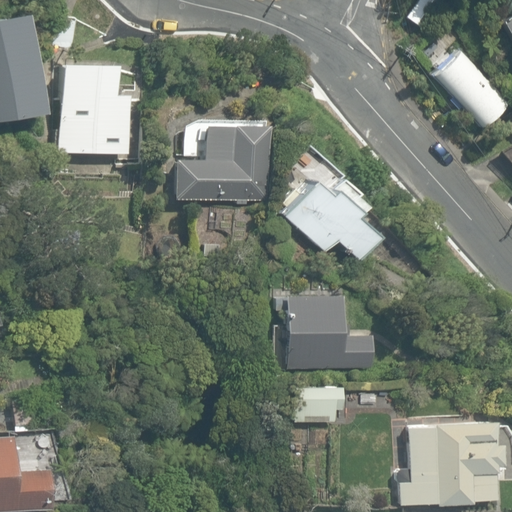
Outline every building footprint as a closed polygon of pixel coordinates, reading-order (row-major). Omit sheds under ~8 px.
[(8,0),(0,1),(0,117),(28,112),(8,0)] [(73,49),(74,13),(57,13),(58,1),(43,0),(41,48),(73,49)] [(511,103),(453,45),(417,80),(475,139),(511,103)] [(45,154),(120,156),(122,95),(105,95),(106,63),(48,62),(45,154)] [(262,117),(172,113),(168,202),(258,207),(258,199),(262,117)] [(289,160),(266,189),(284,206),(276,215),(315,248),(323,238),(347,259),(369,232),(354,220),(366,205),(307,155),(297,167),(289,160)] [(266,366),(372,365),(372,325),(336,325),(335,285),(266,285),(266,366)] [(286,380),(285,421),(329,423),(330,409),(339,409),(340,381),(286,380)] [(495,420),(399,422),(400,479),(378,480),(379,506),(496,504),(495,420)] [(0,511),(43,511),(44,465),(3,464),(3,438),(0,437),(0,511)]
